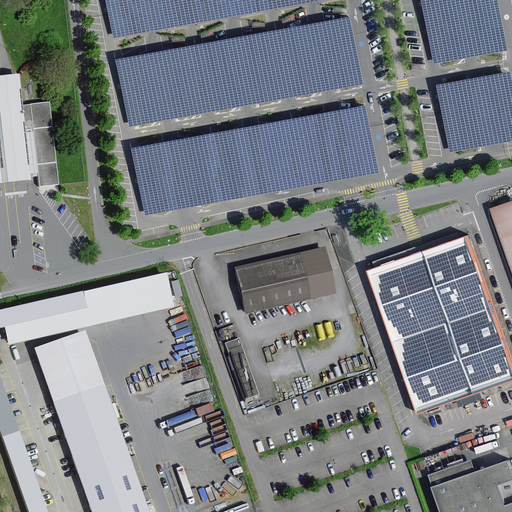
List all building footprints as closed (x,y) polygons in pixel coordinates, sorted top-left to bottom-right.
[(320,0),(105,0),(113,39),(320,0)] [(507,50),(497,0),(421,0),(434,64),(507,50)] [(363,84),(350,16),(117,60),(129,127),(363,84)] [(511,141),(511,79),(510,71),(437,85),(450,153),(511,141)] [(0,180),(36,177),(37,185),(56,183),(47,102),(19,105),(16,77),(0,78),(0,180)] [(378,172),(366,105),(132,149),(145,216),(378,172)] [(511,201),(494,208),(511,260),(511,201)] [(372,270),(421,406),(511,373),(511,350),(470,235),(372,270)] [(231,269),(242,316),(331,295),(320,248),(231,269)] [(160,274),(0,310),(0,447),(23,511),(41,511),(0,396),(0,328),(2,328),(6,345),(168,308),(160,274)] [(31,351),(88,511),(144,511),(80,333),(31,351)] [(226,350),(245,407),(259,401),(240,344),(226,350)] [(511,511),(511,465),(510,460),(435,486),(443,511),(511,511)]
